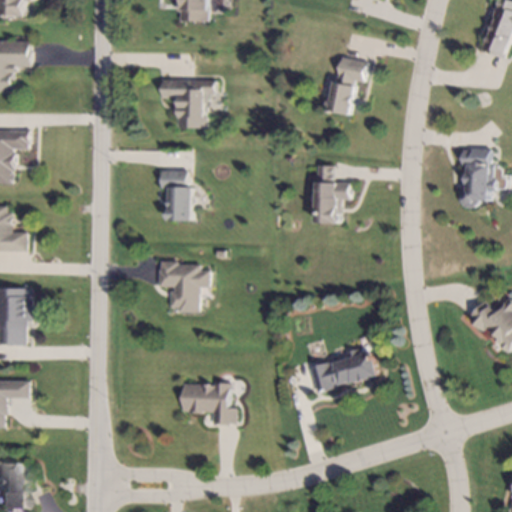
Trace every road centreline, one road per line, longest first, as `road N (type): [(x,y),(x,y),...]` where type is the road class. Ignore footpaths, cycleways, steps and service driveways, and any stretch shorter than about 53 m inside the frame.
road 1 (tertiary): [(96,511),(104,0)]
road 2 (residential): [(439,0),(416,111),(407,226),(419,352),(450,431)]
road 3 (residential): [(97,488),(232,492),(329,475),(511,412)]
